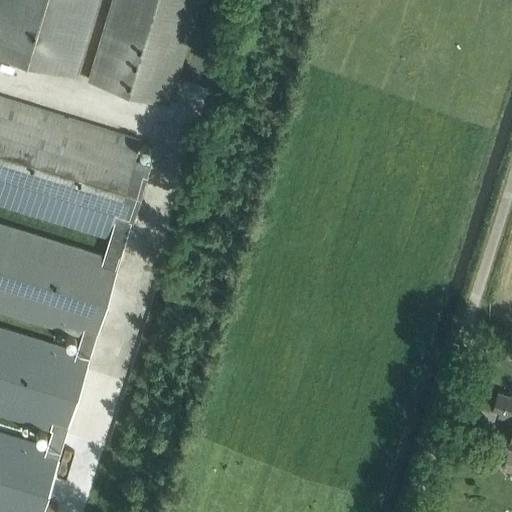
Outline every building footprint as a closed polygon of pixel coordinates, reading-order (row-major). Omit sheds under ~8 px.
[(0,0),(0,54),(76,77),(99,0),(110,0),(87,79),(171,104),(201,0),(0,0)] [(135,157),(140,139),(0,95),(0,203),(111,238),(118,215),(132,220),(150,162),(135,157)] [(0,430),(0,511),(40,511),(132,220),(118,215),(111,238),(105,255),(0,222),(0,309),(82,335),(77,349),(0,325),(0,413),(52,429),(47,445),(0,430)] [(511,394),(497,390),(492,408),(499,410),(497,416),(508,419),(504,431),(503,430),(497,448),(507,451),(511,452),(511,394)] [(511,452),(507,451),(502,467),(511,469),(511,452)]
